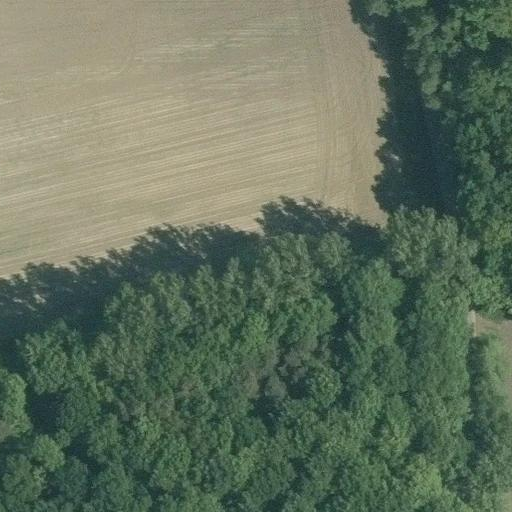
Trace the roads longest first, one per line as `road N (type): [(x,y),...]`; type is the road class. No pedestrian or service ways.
road 1 (unclassified): [(406,0),(450,227),(462,511)]
road 2 (track): [(457,310),(0,425)]
